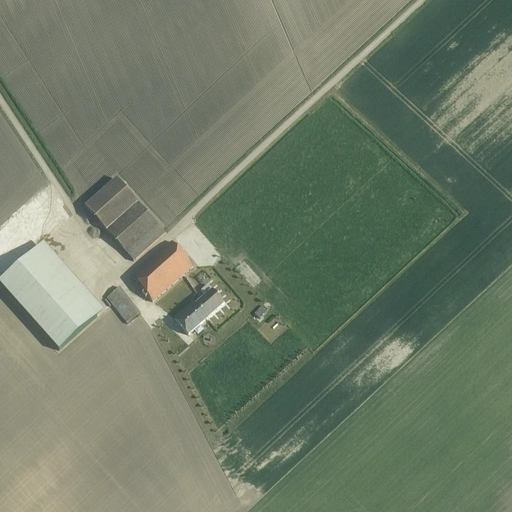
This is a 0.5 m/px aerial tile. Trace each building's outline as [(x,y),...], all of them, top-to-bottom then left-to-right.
[(85,208),(107,233),(139,205),(116,180),(85,208)] [(134,263),(158,242),(165,235),(139,205),(107,233),(134,263)] [(152,303),(186,275),(193,268),(172,244),(132,278),(152,303)] [(37,251),(0,284),(0,286),(60,353),(97,319),(37,251)] [(203,279),(197,285),(202,291),(208,286),(203,279)] [(201,293),(203,294),(206,298),(196,306),(194,304),(174,321),(188,337),(224,305),(208,286),(201,293)] [(127,326),(141,315),(121,290),(107,301),(127,326)] [(259,320),(267,312),(263,307),(255,316),(259,320)]
